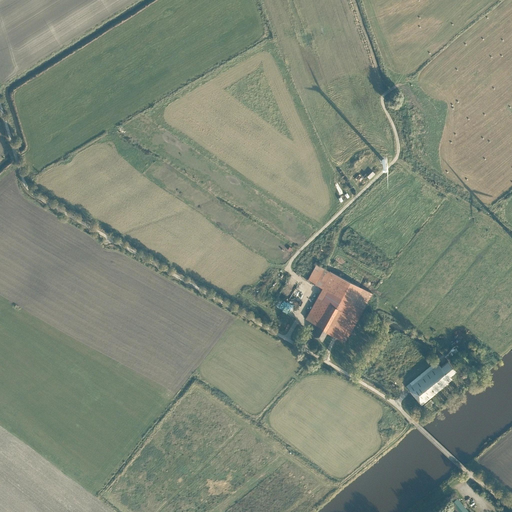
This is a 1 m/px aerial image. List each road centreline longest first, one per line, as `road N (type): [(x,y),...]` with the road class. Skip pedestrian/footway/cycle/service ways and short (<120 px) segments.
road 1 (track): [(286,338),(316,289),(290,262),(397,154),(382,103),(387,90)]
road 2 (track): [(395,158),(511,240)]
